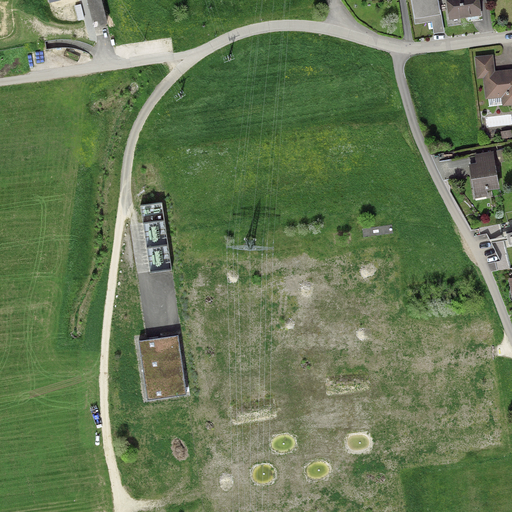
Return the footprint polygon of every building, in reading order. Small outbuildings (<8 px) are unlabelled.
[(108,23),(102,0),(88,0),(94,26),(108,23)] [(438,0),(410,0),(414,24),(432,21),(434,33),(444,31),(438,0)] [(448,0),(451,17),(480,12),(477,0),(448,0)] [(492,55),(476,57),(478,76),(485,75),(487,96),(504,95),(505,103),(511,102),(511,69),(493,71),(492,55)] [(498,185),(492,152),(478,154),(479,162),(471,164),(476,195),(486,193),(485,187),(498,185)] [(175,336),(141,341),(148,394),(183,389),(175,336)] [(185,407),(163,410),(169,452),(162,453),(167,485),(188,482),(184,453),(191,452),(185,407)]
